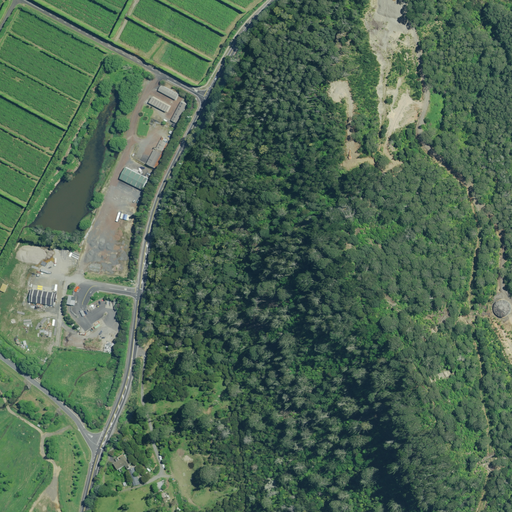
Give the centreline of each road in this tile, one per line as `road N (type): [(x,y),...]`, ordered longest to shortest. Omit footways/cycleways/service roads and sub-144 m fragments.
road 1 (track): [(414,0),(427,91),(424,134),(460,174),(473,203),(475,325),(491,452),(477,511)]
road 2 (secondary): [(83,511),(124,390),(139,293)]
road 3 (secondary): [(139,293),(162,189),(207,98)]
road 4 (residential): [(24,0),(207,98)]
road 5 (track): [(0,352),(69,407),(99,450)]
road 6 (secondary): [(207,98),(239,40),(277,0)]
